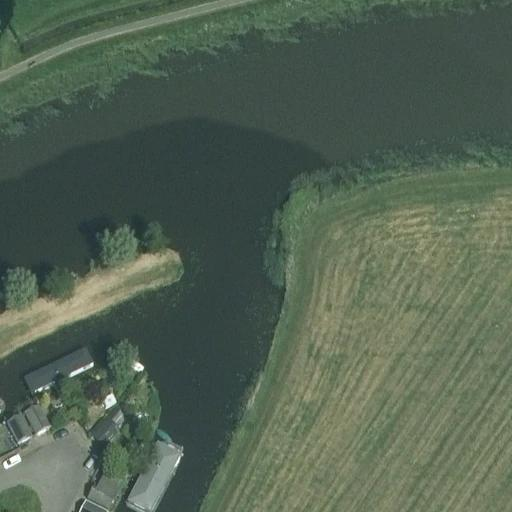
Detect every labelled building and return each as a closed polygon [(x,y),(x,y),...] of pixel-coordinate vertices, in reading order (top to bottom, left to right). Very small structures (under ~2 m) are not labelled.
[(28,404),(82,378),(73,360),(19,386),(28,404)] [(35,438),(49,431),(38,409),(23,417),(35,438)] [(6,426),(17,447),(31,440),(20,419),(6,426)] [(91,439),(103,450),(119,432),(106,421),(91,439)] [(139,511),(165,463),(147,453),(120,507),(129,511),(139,511)] [(93,486),(93,487),(86,501),(107,511),(115,498),(122,484),(104,474),(97,488),(93,486)]
